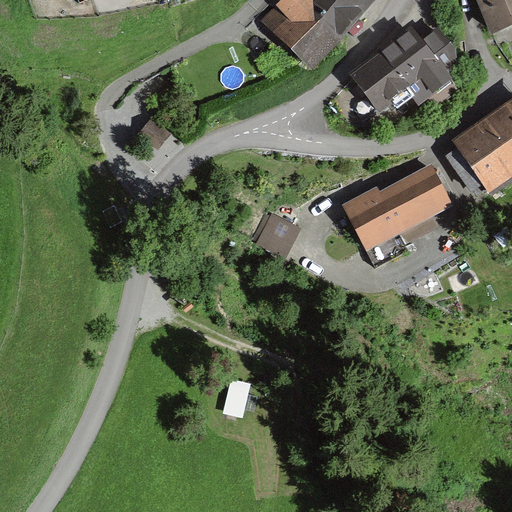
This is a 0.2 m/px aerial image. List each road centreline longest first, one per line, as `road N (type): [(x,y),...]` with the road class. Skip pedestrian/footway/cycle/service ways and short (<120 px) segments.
road 1 (residential): [(163,195),(107,388),(43,511)]
road 2 (residential): [(163,195),(123,153),(114,94),(125,79),(255,0)]
road 3 (residential): [(511,88),(441,135),(414,143),(328,145),(277,128)]
road 4 (residential): [(402,0),(323,93),(277,128)]
road 5 (residential): [(277,128),(210,145),(163,195)]
